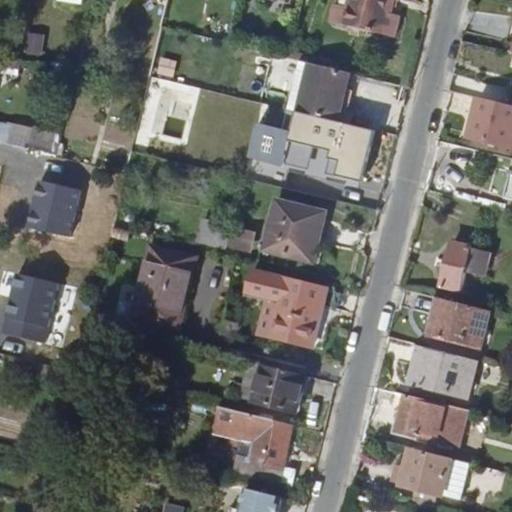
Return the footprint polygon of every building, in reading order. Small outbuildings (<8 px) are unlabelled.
[(392,16),(395,1),(395,0),(350,0),(348,11),(345,29),(396,40),(401,18),(392,16)] [(332,26),(345,29),(348,11),(337,9),(332,26)] [(258,81),(264,56),(247,51),(242,77),(258,81)] [(347,95),(351,78),(311,67),(299,118),(310,121),(346,130),(353,98),(347,95)] [(101,79),(98,99),(128,103),(130,84),(101,79)] [(477,81),(474,94),(499,100),(502,88),(477,81)] [(511,145),(511,105),(480,98),(471,136),(511,145)] [(35,153),(52,158),(58,137),(41,132),(35,153)] [(63,138),(58,137),(52,158),(58,159),(63,138)] [(340,139),(334,165),(321,162),(317,175),(350,184),(360,145),(340,139)] [(0,153),(32,162),(35,153),(8,146),(0,144),(0,153)] [(326,218),(278,205),(266,255),(314,267),(326,218)] [(206,224),(201,243),(225,248),(229,230),(206,224)] [(454,243),(445,286),(464,290),(474,248),(454,243)] [(195,260),(149,248),(131,322),(178,333),(195,260)] [(49,334),(63,282),(22,271),(8,323),(49,334)] [(301,289),(253,276),(248,299),(266,304),(258,339),(314,353),(322,322),(317,320),(324,294),(301,289)] [(482,348),(492,311),(441,298),(433,336),(482,348)] [(470,397),(480,360),(424,347),(416,383),(470,397)] [(296,418),(306,383),(261,371),(253,407),(296,418)] [(462,446),(470,412),(410,397),(402,432),(462,446)] [(208,433),(234,440),(244,443),(239,462),(229,460),(226,476),(270,487),(286,429),(212,411),(208,433)] [(234,440),(229,460),(239,462),(244,443),(234,440)] [(423,490),(445,496),(463,500),(472,464),(425,452),(415,450),(406,486),(423,490)] [(442,509),(445,496),(423,490),(420,503),(442,509)] [(281,511),(283,506),(245,496),(241,511),(281,511)]
